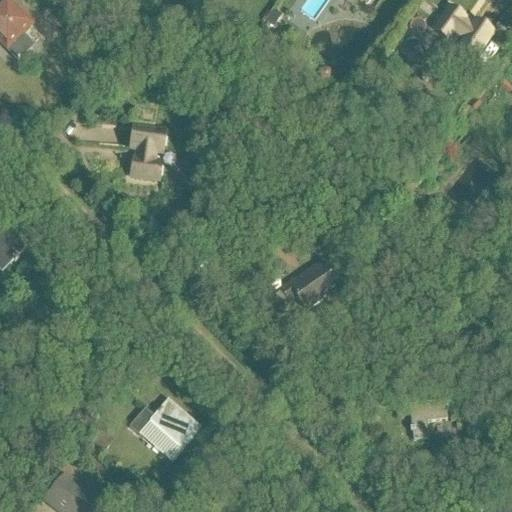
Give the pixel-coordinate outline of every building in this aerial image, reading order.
[(142,24),(157,0),(103,0),(124,13),(121,17),(136,26),(139,22),(142,24)] [(0,6),(0,43),(7,50),(20,64),(33,51),(19,36),(29,24),(4,2),(0,6)] [(433,34),(449,45),(452,41),(459,46),(456,50),(474,62),(491,37),(476,27),(474,29),(449,11),(433,34)] [(163,85),(183,88),(186,69),(165,67),(163,85)] [(438,128),(449,114),(432,101),(421,116),(438,128)] [(131,132),(129,152),(136,153),(134,165),(131,164),(129,180),(157,184),(159,168),(150,167),(152,155),(160,156),(163,136),(131,132)] [(409,185),(380,217),(393,229),(422,197),(409,185)] [(5,226),(0,231),(0,276),(0,277),(28,248),(5,226)] [(312,265),(319,254),(307,246),(300,258),(312,265)] [(318,266),(280,293),(289,306),(295,302),(304,315),(321,303),(319,300),(343,282),(328,261),(319,267),(318,266)] [(182,454),(201,433),(167,403),(153,420),(144,413),(129,431),(137,438),(149,425),(182,454)] [(443,405),(409,409),(413,444),(428,442),(426,426),(445,423),(443,405)] [(463,422),(455,423),(456,433),(465,432),(463,422)] [(97,435),(90,447),(105,455),(112,442),(97,435)] [(88,511),(92,508),(59,481),(41,503),(51,511),(88,511)]
